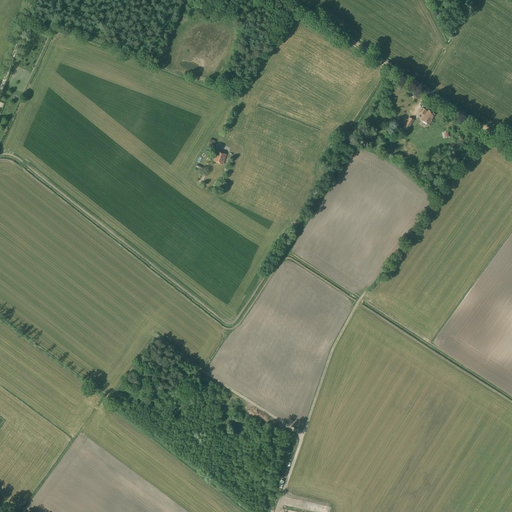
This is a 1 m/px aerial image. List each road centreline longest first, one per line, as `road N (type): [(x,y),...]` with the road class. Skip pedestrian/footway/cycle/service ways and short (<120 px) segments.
road 1 (track): [(275,511),(332,346),(486,128)]
road 2 (track): [(289,0),(511,145)]
road 3 (track): [(299,6),(245,85),(218,145)]
